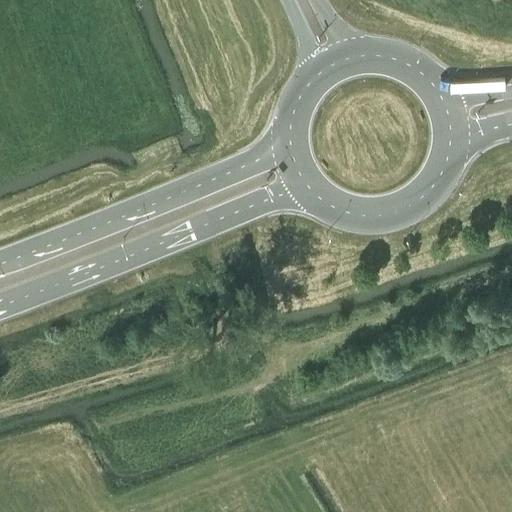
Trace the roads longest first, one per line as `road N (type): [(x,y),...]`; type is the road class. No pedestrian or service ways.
road 1 (primary): [(317,192),(363,220),(403,217),(430,201),(462,157),(511,138)]
road 2 (primary): [(313,65),(261,142),(163,198)]
road 3 (primary): [(0,304),(180,236)]
road 4 (primary): [(163,198),(0,261)]
road 5 (primary): [(307,177),(387,200),(416,186),(439,147)]
road 6 (primary): [(296,143),(211,185),(163,198)]
road 7 (primary): [(180,236),(317,192)]
road 8 (primary): [(180,236),(307,177)]
road 9 (primary): [(436,108),(415,106),(373,72),(320,84)]
